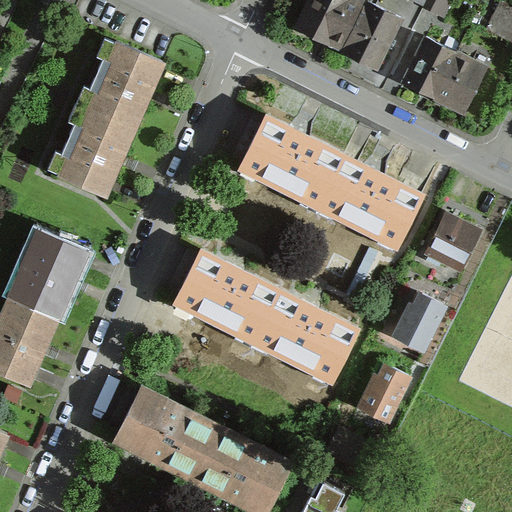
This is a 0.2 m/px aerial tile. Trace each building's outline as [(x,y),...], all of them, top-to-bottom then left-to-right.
[(364,0),(307,0),(297,20),(343,43),(364,0)] [(405,14),(377,0),(364,0),(343,43),(381,63),(405,14)] [(451,0),(427,0),(425,4),(445,14),(451,0)] [(511,2),(507,0),(500,0),(487,26),(511,38),(511,2)] [(460,47),(429,31),(405,79),(437,94),(460,47)] [(175,67),(128,47),(119,66),(113,64),(101,92),(107,94),(100,111),(147,132),(175,67)] [(489,61),(460,47),(437,94),(465,109),(489,61)] [(147,132),(100,111),(91,131),(85,129),(73,157),(79,159),(72,176),(119,196),(147,132)] [(271,120),(245,169),(315,204),(340,155),(271,120)] [(340,155),(315,204),(383,239),(409,190),(340,155)] [(447,217),(429,257),(470,276),(488,236),(447,217)] [(99,256),(48,233),(19,299),(70,322),(99,256)] [(204,253),(178,301),(247,337),(273,288),(204,253)] [(273,288),(247,337),(316,372),(341,323),(273,288)] [(458,313),(422,295),(400,339),(436,357),(458,313)] [(70,322),(19,299),(0,342),(0,369),(41,388),(70,322)] [(423,382),(388,365),(366,409),(400,426),(423,382)] [(144,392),(118,441),(188,476),(213,427),(144,392)] [(213,427),(188,476),(256,511),(282,462),(213,427)] [(0,473),(16,440),(0,432),(0,473)]
